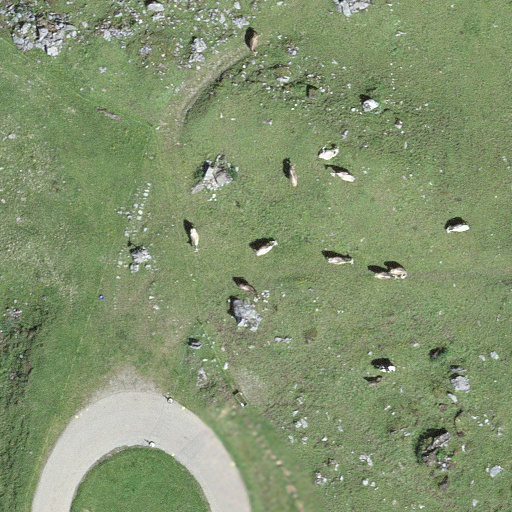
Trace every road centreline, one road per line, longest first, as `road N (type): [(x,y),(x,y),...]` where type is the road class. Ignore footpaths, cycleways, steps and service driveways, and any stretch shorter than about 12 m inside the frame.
road 1 (track): [(227,511),(206,454),(165,423),(131,417)]
road 2 (track): [(131,417),(84,436),(61,471),(51,511)]
